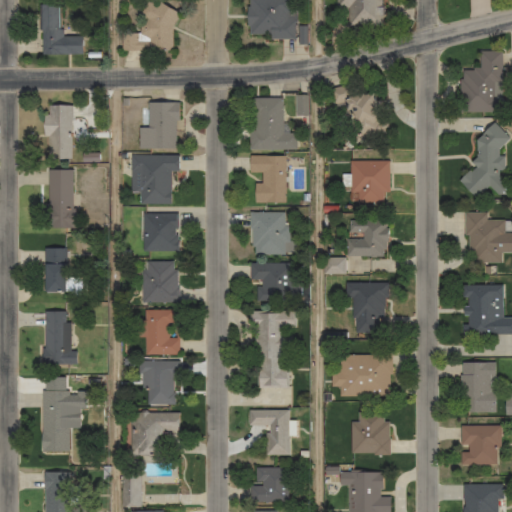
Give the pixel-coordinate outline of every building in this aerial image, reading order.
[(293,38),(293,0),(245,0),(245,38),(293,38)] [(334,0),(335,9),(347,9),(347,26),(384,27),(383,0),(334,0)] [(38,4),(38,31),(45,31),(45,56),(83,55),(83,36),(60,37),(59,4),(38,4)] [(172,51),(172,6),(141,6),(141,34),(121,34),(121,51),(172,51)] [(501,51),(479,51),(479,69),(459,69),(459,112),(502,112),(501,51)] [(352,139),(384,125),(366,83),(334,97),(352,139)] [(295,149),(295,130),(283,130),(283,97),(252,97),(252,130),(248,130),(248,149),(295,149)] [(137,148),(176,148),(176,101),(146,101),(146,126),(137,126),(137,148)] [(70,104),(47,104),(47,114),(43,114),(43,158),(70,158),(70,104)] [(471,133),(478,157),(470,159),(473,169),(460,173),(466,196),(502,186),(497,170),(504,169),(498,145),(505,143),(500,125),(471,133)] [(170,171),(177,171),(177,154),(129,154),(129,192),(138,192),(138,203),(170,203),(170,171)] [(284,201),(284,155),(248,155),(248,171),(261,172),(261,183),(252,183),(252,201),(284,201)] [(348,160),(348,201),(387,201),(387,160),(348,160)] [(72,169),(45,169),(45,227),(72,227),(72,169)] [(249,211),(249,253),(287,253),(287,211),(249,211)] [(511,218),(486,219),(486,211),(464,211),(464,262),(501,262),(501,251),(511,251),(511,218)] [(138,249),(174,249),(174,212),(138,212),(138,249)] [(347,255),(387,255),(387,218),(347,218),(347,255)] [(41,247),(41,291),(78,291),(78,277),(65,277),(65,247),(41,247)] [(323,272),(342,272),(342,256),(323,256),(323,272)] [(140,301),(174,301),(174,260),(140,260),(140,301)] [(298,299),(298,261),(249,262),(250,300),(298,299)] [(350,298),(349,332),(381,333),(382,282),(343,281),(343,298),(350,298)] [(511,316),(501,316),(501,284),(461,284),(461,334),(511,334),(511,316)] [(143,354),(176,354),(175,309),(142,309),(143,354)] [(251,311),(253,387),(284,386),(282,327),(295,327),(294,309),(251,311)] [(70,350),(70,311),(42,310),(41,364),(75,364),(75,350),(70,350)] [(337,396),(389,396),(389,353),(337,353),(337,371),(329,371),(329,386),(337,386),(337,396)] [(136,388),(145,388),(145,403),(174,404),(174,360),(136,360),(136,388)] [(492,387),(487,387),(487,361),(458,361),(458,411),(492,411),(492,387)] [(67,450),(67,390),(39,390),(39,450),(67,450)] [(502,414),(511,413),(511,396),(502,397),(502,414)] [(287,409),(246,409),(246,427),(263,427),(263,454),(287,454),(287,409)] [(349,421),(348,453),(387,454),(387,411),(355,410),(355,421),(349,421)] [(157,432),(178,431),(178,411),(133,412),(133,450),(157,450),(157,432)] [(458,424),(458,463),(498,463),(498,424),(458,424)] [(248,484),(248,501),(284,501),(284,466),(252,466),(252,484),(248,484)] [(379,471),(337,469),(337,484),(347,484),(346,511),(387,511),(388,496),(378,495),(379,471)] [(73,511),(74,474),(43,474),(43,511),(73,511)] [(459,511),(495,511),(495,498),(503,498),(503,482),(459,482),(459,511)] [(163,501),(163,491),(145,491),(145,501),(163,501)]
